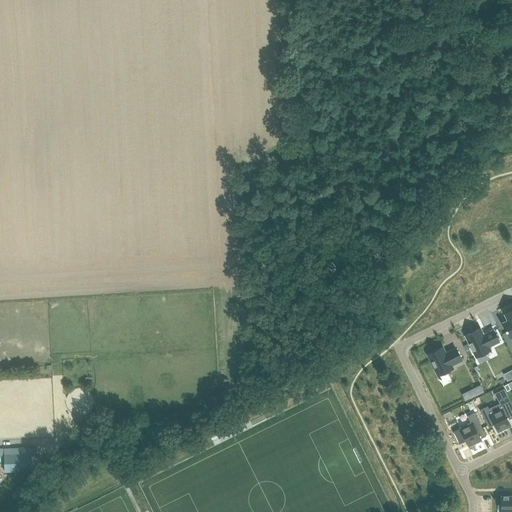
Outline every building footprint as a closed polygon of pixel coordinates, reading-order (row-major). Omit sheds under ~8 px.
[(508,320),(503,323),(510,337),(511,335),(511,309),(505,313),(508,320)] [(480,328),(465,336),(476,357),(491,350),(489,346),(499,341),(493,330),(487,333),(487,334),(484,336),(480,328)] [(446,345),(431,352),(441,374),(456,366),(455,363),(465,358),(459,346),(453,349),(453,350),(450,352),(446,345)] [(511,368),(502,373),(506,381),(511,378),(511,368)] [(480,385),(475,388),(478,395),(484,393),(480,385)] [(488,406),(480,410),(488,427),(494,425),(497,432),(511,426),(508,420),(511,417),(511,404),(508,396),(498,401),(499,403),(489,408),(488,406)] [(470,423),(459,428),(465,441),(468,447),(482,440),(481,438),(486,436),(475,412),(467,416),(470,423)] [(459,428),(453,431),(459,444),(465,441),(459,428)] [(5,448),(5,455),(5,471),(14,471),(14,470),(31,470),(30,447),(5,448)] [(501,505),(499,505),(499,511),(501,511),(500,511),(511,511),(511,496),(501,496),(501,505)]
